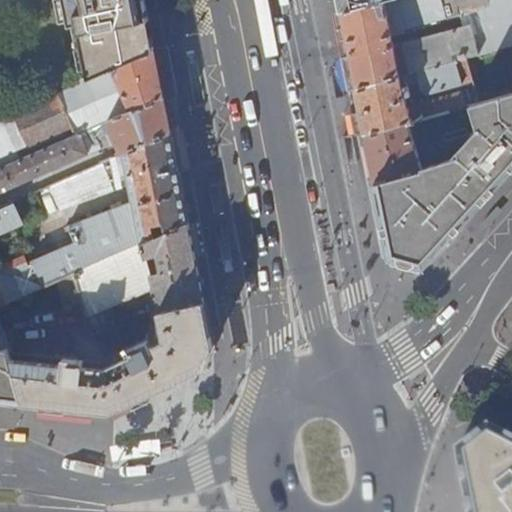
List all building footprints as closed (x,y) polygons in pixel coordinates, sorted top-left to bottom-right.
[(64,0),(78,70),(85,69),(87,77),(114,65),(115,66),(154,50),(143,0),(64,0)] [(339,0),(341,12),(382,0),(339,0)] [(347,43),(357,89),(467,58),(511,45),(505,18),(504,15),(394,46),(391,33),(445,18),(440,0),(382,0),(341,12),(347,43)] [(446,0),(440,0),(445,18),(451,16),(446,0)] [(446,0),(451,16),(452,16),(454,12),(489,1),(488,0),(446,0)] [(0,116),(0,167),(20,159),(15,149),(27,144),(29,149),(73,130),(75,135),(163,96),(154,50),(115,66),(114,65),(87,77),(0,116)] [(361,110),(366,136),(408,123),(410,123),(466,107),(464,99),(462,92),(409,108),(405,94),(410,93),(409,88),(419,85),(420,91),(428,94),(474,81),(467,58),(357,89),(361,110)] [(391,264),(418,273),(478,208),(511,170),(511,93),(480,103),(466,107),(410,123),(408,123),(421,168),(380,180),(381,188),(376,190),(379,201),(388,204),(382,217),(391,264)] [(464,99),(466,107),(480,103),(478,95),(464,99)] [(112,131),(121,153),(170,131),(163,96),(75,135),(20,159),(0,167),(0,191),(101,147),(97,138),(112,131)] [(370,155),(375,181),(380,180),(421,168),(408,123),(366,136),(370,155)] [(0,304),(58,279),(74,272),(187,222),(179,179),(170,131),(121,153),(49,185),(61,208),(127,179),(130,195),(66,223),(74,240),(32,259),(33,262),(28,265),(23,255),(0,264),(0,304)] [(0,231),(20,223),(11,202),(0,206),(0,231)] [(74,272),(82,301),(86,316),(147,290),(149,294),(153,292),(158,310),(203,301),(187,222),(74,272)] [(74,272),(58,279),(65,306),(82,301),(74,272)] [(171,382),(200,368),(212,346),(203,301),(158,310),(153,311),(146,339),(100,361),(31,354),(24,360),(8,359),(20,402),(96,410),(110,411),(171,382)] [(0,402),(20,402),(8,359),(0,328),(0,402)] [(511,511),(511,439),(486,426),(455,450),(465,503),(466,511),(511,511)]
